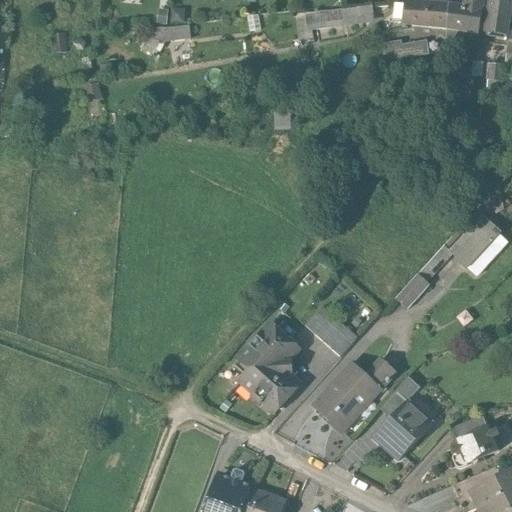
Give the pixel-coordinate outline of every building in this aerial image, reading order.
[(511,20),(511,0),(492,0),(486,41),(508,46),(510,31),(511,20)] [(461,11),(452,10),(449,37),(448,45),(463,46),(464,42),(480,44),(484,3),(463,1),(461,11)] [(385,5),(300,17),(302,35),(388,24),(385,5)] [(449,37),(452,10),(410,5),(407,32),(449,37)] [(403,44),(382,47),(384,64),(429,58),(427,46),(404,49),(403,44)] [(505,72),(490,72),(489,87),(504,88),(505,72)] [(498,234),(481,219),(450,252),(477,277),(506,244),(496,235),(498,234)] [(429,291),(418,281),(397,303),(409,313),(429,291)] [(306,334),(339,363),(355,344),(322,315),(306,334)] [(301,353),(272,328),(235,370),(245,379),(237,388),(275,422),(302,390),(291,380),(290,365),(301,353)] [(380,362),(363,382),(380,396),(382,398),(399,378),(380,362)] [(363,382),(349,370),(313,412),(343,438),(380,396),(363,382)] [(385,414),(395,422),(407,408),(419,394),(409,386),(385,414)] [(431,429),(407,408),(395,422),(375,446),(399,467),(431,429)] [(488,432),(450,448),(455,460),(453,465),(457,475),(463,477),(502,459),(497,447),(498,441),(495,434),(488,432)] [(466,500),(469,498),(505,481),(500,470),(461,489),(466,500)] [(511,511),(511,477),(505,481),(469,498),(475,511),(511,511)] [(217,482),(205,511),(246,511),(252,498),(253,496),(217,482)] [(252,498),(246,511),(283,511),(284,511),(252,498)]
